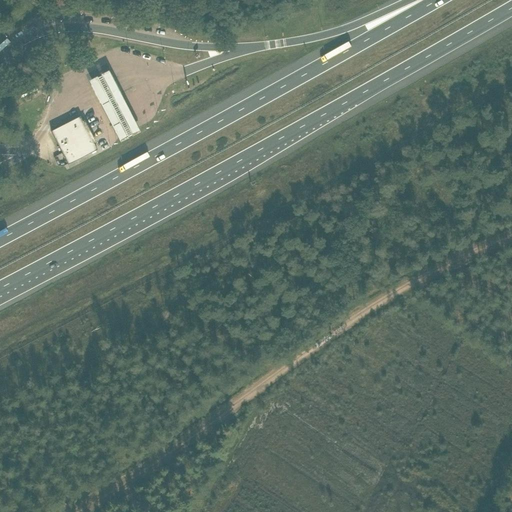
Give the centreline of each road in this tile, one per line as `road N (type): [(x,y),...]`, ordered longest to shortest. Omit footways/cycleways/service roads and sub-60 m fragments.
road 1 (motorway): [(0,287),(511,8)]
road 2 (track): [(511,237),(405,287),(75,511)]
road 3 (motorway): [(437,0),(0,238)]
road 4 (motorway): [(436,0),(284,42)]
